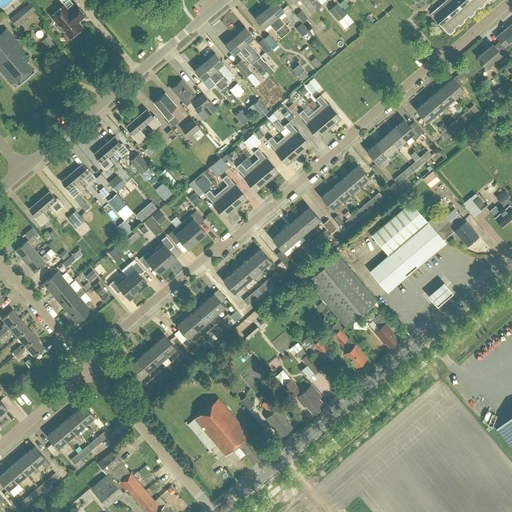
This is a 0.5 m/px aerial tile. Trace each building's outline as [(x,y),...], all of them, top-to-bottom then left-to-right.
[(309,0),(305,0),(303,3),(311,12),(316,8),(309,0)] [(444,0),(430,12),(433,16),(448,33),(448,32),(449,34),(455,29),(453,28),(458,24),(460,25),(465,21),(463,19),(468,15),(470,16),(475,12),(473,10),(478,6),(480,8),(485,3),(484,2),(485,0),(444,0)] [(275,1),(265,9),(273,19),(278,24),(286,34),(290,30),(278,15),(284,11),(275,1)] [(10,18),(16,25),(36,8),(30,2),(10,18)] [(337,3),(329,9),(338,20),(346,13),(337,3)] [(58,24),(58,27),(61,31),(64,31),(70,38),(83,27),(78,21),(86,15),(76,4),(69,10),(64,4),(50,15),(58,24)] [(265,9),(255,18),(263,28),(269,23),(273,28),(281,38),(286,34),(278,24),(273,19),(265,9)] [(302,10),(297,15),(303,22),(308,18),(302,10)] [(346,13),(338,20),(345,28),(353,22),(346,13)] [(492,44),(478,56),(487,67),(502,54),(501,54),(511,46),(509,43),(511,40),(511,22),(496,36),(501,41),(495,46),(492,44)] [(302,24),(296,28),(302,36),(308,31),(302,24)] [(245,27),(235,36),(257,60),(260,57),(261,56),(248,42),(254,37),(245,27)] [(28,60),(23,53),(25,51),(5,28),(0,32),(0,69),(11,83),(16,79),(19,83),(33,70),(26,62),(28,60)] [(47,36),(41,41),(47,49),(53,44),(47,36)] [(251,65),(257,60),(235,36),(225,44),(233,55),(239,49),(244,54),(243,55),(251,65)] [(256,41),(265,51),(270,46),(261,36),(256,41)] [(204,62),(213,72),(223,63),(214,53),(204,62)] [(264,62),(260,57),(257,60),(269,75),(274,72),(265,61),(264,62)] [(239,58),(232,63),(243,76),(249,70),(239,58)] [(317,58),(312,62),(317,68),(322,64),(317,58)] [(221,90),(226,97),(230,94),(225,87),(230,82),(222,73),(217,77),(213,72),(204,62),(194,70),(202,80),(208,75),(213,80),(212,81),(220,91),(221,90)] [(304,70),(298,75),(303,80),(308,76),(304,70)] [(252,73),(248,77),(255,86),(260,82),(252,73)] [(444,85),(455,97),(464,90),(453,77),(444,85)] [(182,79),(171,88),(186,106),(191,101),(189,99),(195,95),(182,79)] [(312,92),(316,89),(309,81),(305,84),(312,92)] [(511,86),(507,81),(490,95),(495,101),(511,86)] [(236,84),(229,90),(235,97),(242,91),(236,84)] [(435,93),(445,105),(455,97),(444,85),(435,93)] [(176,106),(165,93),(154,103),(164,115),(163,116),(168,121),(174,116),(170,111),(176,106)] [(190,103),(198,112),(201,108),(207,115),(215,109),(201,93),(190,103)] [(426,100),(437,113),(445,105),(435,93),(426,100)] [(314,110),(328,127),(339,118),(319,94),(315,98),(320,104),(314,110)] [(246,108),(256,119),(267,110),(257,98),(246,108)] [(416,108),(427,121),(437,113),(426,100),(416,108)] [(473,104),(466,110),(470,115),(477,109),(473,104)] [(147,109),(137,118),(143,126),(147,122),(153,129),(160,123),(154,116),(153,117),(147,109)] [(297,113),(317,136),(328,127),(314,110),(307,115),(302,109),(297,113)] [(466,110),(457,118),(461,123),(470,115),(466,110)] [(137,118),(127,126),(133,134),(131,135),(138,142),(145,136),(139,129),(143,126),(137,118)] [(457,118),(448,126),(452,131),(461,123),(457,118)] [(180,128),(187,137),(198,127),(191,119),(180,128)] [(277,119),(272,123),(276,127),(281,123),(277,119)] [(395,127),(405,140),(415,132),(404,119),(395,127)] [(283,136),(297,154),(308,144),(288,121),(284,125),(289,131),(283,136)] [(448,126),(439,133),(443,138),(452,131),(448,126)] [(385,135),(396,148),(405,140),(395,127),(385,135)] [(158,138),(163,136),(159,128),(154,130),(158,138)] [(264,135),(258,128),(253,132),(258,139),(264,135)] [(171,139),(175,136),(170,129),(167,132),(166,133),(171,139)] [(376,143),(387,156),(396,148),(385,135),(376,143)] [(266,140),(286,163),(297,154),(283,136),(276,142),(271,136),(266,140)] [(114,137),(104,145),(111,153),(115,150),(121,157),(128,151),(122,143),(121,144),(114,137)] [(367,150),(378,163),(387,156),(376,143),(367,150)] [(104,145),(94,154),(100,162),(99,162),(105,170),(113,164),(107,157),(111,153),(104,145)] [(251,163),(266,180),(277,171),(257,148),(253,152),(258,158),(251,163)] [(427,150),(419,156),(423,161),(431,155),(427,150)] [(139,153),(129,161),(139,174),(149,166),(139,153)] [(419,156),(410,164),(414,169),(423,161),(419,156)] [(221,158),(213,164),(221,173),(228,167),(221,158)] [(235,166),(255,190),(266,180),(251,163),(245,169),(240,162),(235,166)] [(82,164),(71,173),(78,181),(83,177),(88,184),(95,178),(89,171),(88,172),(82,164)] [(349,172),(359,185),(369,177),(358,164),(349,172)] [(410,164),(401,172),(405,177),(414,169),(410,164)] [(167,166),(162,170),(173,183),(178,179),(167,166)] [(339,180),(350,193),(359,185),(349,172),(339,180)] [(401,172),(393,179),(397,183),(405,177),(401,172)] [(71,173),(61,182),(68,189),(67,190),(73,198),(80,191),(74,184),(78,181),(71,173)] [(424,180),(430,187),(438,179),(433,173),(424,180)] [(220,190),(235,207),(246,198),(226,174),(221,178),(227,184),(220,190)] [(117,175),(108,182),(116,192),(125,185),(117,175)] [(203,175),(195,182),(201,190),(210,183),(203,175)] [(330,188),(341,200),(350,193),(339,180),(330,188)] [(388,186),(395,196),(401,191),(394,181),(388,186)] [(321,196),(332,208),(341,200),(330,188),(321,196)] [(204,193),(224,216),(235,207),(220,190),(214,195),(209,189),(204,193)] [(505,189),(496,196),(506,208),(495,217),(502,225),(511,216),(511,208),(510,206),(511,204),(511,202),(508,197),(510,195),(505,189)] [(49,192),(39,200),(46,208),(50,205),(56,212),(63,206),(57,199),(55,200),(49,192)] [(378,192),(371,198),(374,203),(382,196),(378,192)] [(116,193),(108,200),(117,211),(125,204),(116,193)] [(483,204),(477,196),(476,197),(474,195),(470,198),(478,208),(483,204)] [(371,198),(361,206),(365,211),(374,203),(371,198)] [(39,200),(29,209),(36,216),(35,217),(41,225),(48,219),(42,212),(46,208),(39,200)] [(370,270),(387,290),(445,241),(443,239),(454,229),(467,243),(478,234),(464,217),(462,219),(457,213),(448,221),(440,211),(427,221),(410,201),(371,234),(388,255),(370,270)] [(81,206),(84,210),(89,207),(85,202),(81,206)] [(125,204),(117,211),(124,220),(132,212),(126,204),(125,204)] [(300,214),(311,227),(320,219),(309,206),(300,214)] [(361,206),(352,214),(356,218),(365,211),(361,206)] [(144,208),(136,215),(141,221),(149,215),(144,208)] [(75,210),(66,217),(75,228),(84,220),(75,210)] [(189,222),(185,226),(197,240),(206,232),(198,224),(204,219),(196,210),(186,218),(189,222)] [(335,212),(331,215),(338,223),(342,220),(335,212)] [(291,222),(301,235),(311,227),(300,214),(291,222)] [(352,214),(343,222),(347,226),(356,218),(352,214)] [(321,222),(329,231),(335,227),(326,217),(321,222)] [(124,220),(117,226),(125,235),(132,229),(124,220)] [(281,230),(292,243),(301,235),(291,222),(281,230)] [(197,240),(185,226),(180,230),(177,226),(168,234),(176,243),(181,239),(187,248),(197,240)] [(57,236),(51,229),(47,233),(53,240),(57,236)] [(325,229),(318,235),(322,240),(329,233),(325,229)] [(272,238),(283,251),(292,243),(281,230),(272,238)] [(15,249),(24,260),(36,250),(31,245),(37,240),(33,235),(27,240),(27,239),(15,249)] [(318,235),(308,243),(312,248),(322,240),(318,235)] [(163,242),(154,249),(155,251),(167,265),(176,257),(169,249),(174,245),(166,236),(161,240),(163,242)] [(308,243),(299,251),(308,262),(315,256),(310,250),(312,248),(308,243)] [(107,253),(115,262),(123,255),(116,245),(107,253)] [(356,262),(360,258),(349,245),(345,249),(356,262)] [(251,256),(262,269),(271,261),(260,248),(251,256)] [(24,260),(33,271),(45,261),(44,261),(50,256),(46,251),(41,256),(36,250),(24,260)] [(167,265),(155,251),(151,255),(147,251),(138,259),(147,268),(151,264),(158,273),(167,265)] [(307,277),(346,325),(377,299),(339,252),(307,277)] [(242,264),(252,277),(262,269),(251,256),(242,264)] [(291,260),(285,265),(289,270),(294,276),(300,270),(291,260)] [(135,269),(126,276),(138,290),(147,282),(140,274),(144,270),(136,261),(131,265),(135,269)] [(281,261),(277,264),(285,274),(289,270),(285,265),(281,261)] [(233,272),(243,284),(252,277),(242,264),(233,272)] [(71,279),(75,276),(68,268),(64,272),(71,279)] [(277,270),(269,277),(273,281),(280,275),(277,270)] [(43,283),(54,296),(68,284),(57,271),(43,283)] [(223,280),(234,293),(243,284),(233,272),(223,280)] [(138,290),(126,276),(125,274),(116,282),(114,280),(109,284),(117,293),(122,289),(129,298),(138,290)] [(79,288),(84,283),(77,276),(72,281),(79,288)] [(269,277),(259,285),(263,289),(273,281),(269,277)] [(443,281),(427,294),(436,306),(452,293),(443,281)] [(75,292),(68,284),(54,296),(65,308),(79,297),(85,291),(81,287),(75,292)] [(259,285),(250,293),(254,297),(263,289),(259,285)] [(98,286),(92,290),(97,295),(102,291),(98,286)] [(204,301),(215,313),(224,306),(214,293),(204,301)] [(250,293),(243,299),(247,304),(254,297),(250,293)] [(308,295),(301,302),(314,315),(326,304),(318,297),(314,301),(308,295)] [(85,304),(79,297),(65,308),(76,322),(90,310),(94,307),(89,301),(85,304)] [(195,309),(206,321),(215,313),(204,301),(195,309)] [(2,317),(10,326),(21,318),(13,308),(2,317)] [(186,317),(196,329),(206,321),(195,309),(186,317)] [(227,312),(220,319),(223,323),(231,317),(227,312)] [(403,315),(408,327),(417,324),(412,312),(403,315)] [(383,339),(391,348),(399,341),(392,332),(393,331),(378,314),(372,319),(379,328),(375,332),(382,340),(383,339)] [(177,325),(187,337),(196,329),(186,317),(177,325)] [(10,326),(18,336),(28,327),(21,318),(10,326)] [(219,319),(210,327),(214,331),(223,323),(219,319)] [(242,335),(246,339),(258,329),(255,325),(242,335)] [(0,330),(0,336),(1,338),(8,332),(4,327),(0,330)] [(18,336),(26,345),(36,336),(28,327),(18,336)] [(210,327),(201,335),(205,340),(214,331),(210,327)] [(347,356),(356,366),(367,357),(356,343),(355,344),(349,336),(348,338),(340,329),(333,335),(347,351),(345,353),(347,355),(347,356)] [(155,343),(166,355),(175,347),(165,335),(155,343)] [(201,335),(194,341),(198,346),(205,340),(201,335)] [(26,345),(34,355),(44,346),(36,336),(26,345)] [(312,341),(322,354),(329,349),(319,336),(312,341)] [(146,351),(157,363),(166,355),(155,343),(146,351)] [(13,351),(17,356),(24,351),(20,346),(13,351)] [(243,354),(245,359),(253,355),(251,350),(243,354)] [(137,359),(148,371),(157,363),(146,351),(137,359)] [(307,352),(299,359),(312,374),(320,368),(307,352)] [(178,354),(171,361),(175,365),(182,359),(178,354)] [(128,367),(138,379),(148,371),(137,359),(128,367)] [(171,361),(162,369),(166,373),(175,365),(171,361)] [(162,369),(153,376),(157,381),(166,373),(162,369)] [(153,376),(145,383),(149,387),(157,381),(153,376)] [(304,406),(306,404),(313,413),(324,404),(309,385),(299,393),(297,391),(299,389),(290,378),(283,384),(292,395),(294,393),(304,406)] [(159,382),(151,389),(154,393),(163,386),(159,382)] [(238,400),(246,409),(253,402),(245,393),(238,400)] [(258,447),(247,433),(248,433),(218,397),(194,418),(225,455),(237,444),(251,460),(253,458),(255,460),(261,455),(256,448),(258,447)] [(286,420),(287,419),(277,407),(276,408),(267,398),(261,403),(270,413),(265,417),(281,436),(291,427),(286,420)] [(75,412),(86,424),(95,416),(85,404),(75,412)] [(66,420),(76,432),(86,424),(75,412),(66,420)] [(511,413),(495,427),(511,446),(511,413)] [(57,428),(67,440),(76,432),(66,420),(57,428)] [(47,435),(58,448),(67,440),(57,428),(47,435)] [(104,431),(97,437),(101,441),(108,435),(104,431)] [(97,437),(87,445),(91,449),(101,441),(97,437)] [(51,443),(47,447),(54,455),(58,452),(51,443)] [(87,445),(78,452),(82,457),(91,449),(87,445)] [(26,454),(36,466),(46,458),(35,446),(26,454)] [(112,450),(98,462),(106,472),(120,460),(112,450)] [(141,451),(137,454),(143,462),(147,458),(141,451)] [(78,452),(70,459),(74,464),(75,463),(81,458),(82,457),(78,452)] [(17,461),(27,473),(36,466),(26,454),(17,461)] [(81,458),(75,463),(78,468),(84,462),(81,458)] [(8,469),(18,481),(27,473),(17,461),(8,469)] [(0,475),(0,479),(8,489),(18,481),(8,469),(0,475)] [(54,472),(47,479),(51,483),(58,477),(54,472)] [(171,511),(165,504),(161,507),(131,472),(121,480),(147,511),(171,511)] [(124,494),(108,473),(92,485),(109,506),(124,494)] [(47,479),(38,486),(42,491),(51,483),(47,479)] [(38,486),(29,494),(33,499),(42,491),(38,486)] [(29,494),(21,501),(25,505),(33,499),(29,494)]
